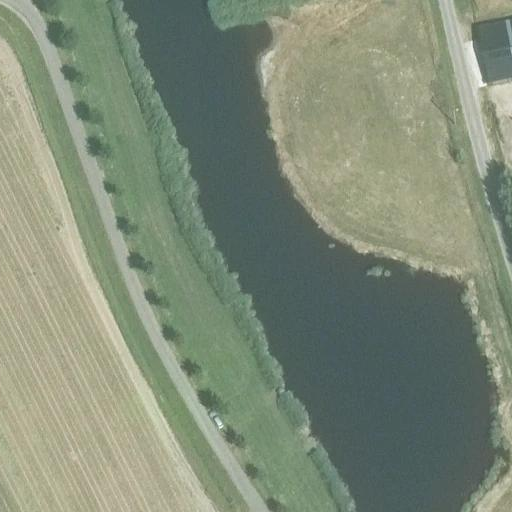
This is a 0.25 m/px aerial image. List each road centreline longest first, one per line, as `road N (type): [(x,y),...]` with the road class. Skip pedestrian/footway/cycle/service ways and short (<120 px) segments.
road 1 (unclassified): [(258,511),(139,301),(50,55),(16,0)]
road 2 (unclassified): [(511,259),(445,0)]
